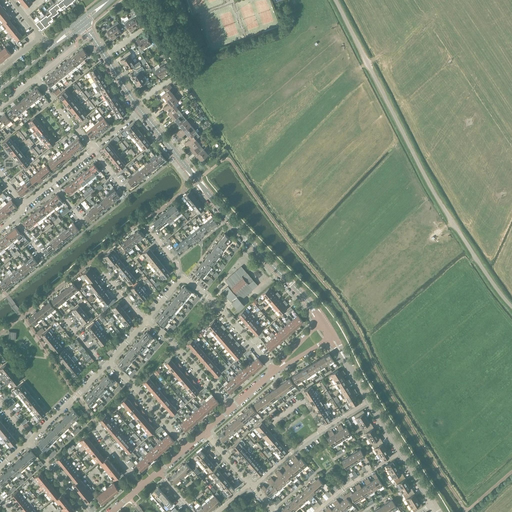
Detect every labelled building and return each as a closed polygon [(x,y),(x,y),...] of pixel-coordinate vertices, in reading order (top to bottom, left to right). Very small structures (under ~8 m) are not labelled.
[(39,19),(36,22),(42,30),(44,29),(43,28),(46,25),(48,23),(49,24),(52,22),(51,21),(54,19),(52,15),(54,14),(63,7),(71,0),(70,0),(57,0),(54,3),(51,0),(50,0),(49,1),(52,4),(48,7),(51,10),(49,12),(44,15),(42,13),(41,14),(39,16),(39,15),(38,16),(37,16),(37,17),(39,19)] [(474,20),(463,0),(449,0),(461,22),(462,22),(462,23),(463,23),(464,23),(472,23),(473,23),(474,23),(474,22),(474,21),(474,20)] [(129,18),(135,28),(137,26),(137,27),(140,25),(137,20),(139,18),(134,11),(132,12),(133,14),(132,15),(132,16),(132,17),(129,18)] [(1,20),(3,23),(4,23),(8,19),(9,19),(11,17),(10,15),(9,16),(7,13),(0,19),(1,20)] [(124,20),(121,22),(125,27),(127,26),(131,31),(134,29),(133,29),(135,28),(129,18),(124,21),(124,20)] [(12,23),(11,22),(9,19),(8,19),(4,23),(3,23),(1,24),(5,29),(12,23)] [(12,23),(5,29),(8,33),(15,27),(13,24),(14,23),(12,21),(11,22),(12,23)] [(111,26),(116,36),(118,35),(119,35),(122,33),(118,28),(121,26),(117,21),(113,23),(113,24),(114,26),(112,28),(111,26)] [(116,36),(111,26),(108,28),(106,28),(105,28),(104,26),(101,28),(106,35),(109,34),(112,39),(115,37),(116,36)] [(15,27),(8,33),(12,37),(18,32),(18,31),(15,27)] [(18,32),(12,37),(15,42),(22,36),(19,33),(21,31),(19,29),(18,31),(18,32)] [(142,38),(147,46),(148,48),(153,45),(154,47),(157,46),(152,38),(149,40),(146,35),(143,37),(142,38)] [(147,46),(142,38),(140,39),(137,41),(140,46),(138,48),(141,53),(144,52),(142,49),(147,46)] [(10,56),(12,55),(5,47),(2,50),(1,48),(0,48),(0,51),(1,50),(7,57),(9,55),(10,56)] [(81,51),(79,52),(85,60),(89,56),(83,48),(80,50),(81,51)] [(124,58),(120,61),(122,64),(123,63),(124,65),(133,59),(131,56),(132,54),(131,53),(129,51),(124,54),(124,55),(126,57),(124,58)] [(76,53),(74,55),(81,63),(85,60),(79,52),(77,54),(76,53)] [(72,58),(70,59),(76,67),(81,63),(74,55),(72,57),(72,58)] [(66,62),(72,70),(76,67),(70,59),(69,61),(68,60),(66,62)] [(133,59),(124,65),(125,66),(124,67),(126,70),(132,66),(133,69),(141,64),(139,62),(137,63),(136,62),(135,61),(135,62),(133,59)] [(159,66),(165,75),(167,73),(167,74),(170,72),(167,67),(169,65),(166,59),(163,61),(164,62),(159,66)] [(67,72),(68,73),(72,70),(66,62),(63,64),(64,65),(62,66),(67,72)] [(151,69),(153,72),(155,74),(157,73),(161,78),(164,76),(163,76),(165,75),(159,66),(158,64),(151,69)] [(57,69),(64,77),(68,73),(67,72),(62,66),(60,68),(60,67),(57,69)] [(136,74),(131,77),(133,80),(134,80),(135,82),(144,76),(142,73),(142,72),(142,70),(144,69),(143,68),(142,66),(135,71),(136,74)] [(91,77),(100,71),(98,69),(96,67),(88,72),(91,77)] [(53,73),(59,80),(64,77),(57,69),(55,71),(53,73)] [(94,81),(102,76),(101,74),(102,74),(100,71),(91,77),(94,81)] [(49,76),(55,84),(59,80),(53,73),(52,74),(51,74),(49,76)] [(44,81),(45,83),(46,82),(51,87),(55,84),(49,76),(46,78),(47,78),(44,81)] [(97,86),(106,80),(104,78),(103,78),(102,76),(94,81),(97,86)] [(144,76),(135,82),(136,83),(135,84),(137,87),(142,83),(144,86),(150,82),(148,80),(147,80),(144,76)] [(98,92),(100,91),(108,85),(107,83),(106,80),(97,86),(95,88),(98,92)] [(103,95),(112,89),(110,87),(109,87),(108,85),(100,91),(103,95)] [(166,101),(174,95),(171,92),(174,90),(170,85),(165,89),(167,91),(161,96),(162,98),(164,97),(166,101)] [(38,87),(35,90),(35,89),(32,91),(39,99),(43,95),(39,90),(40,89),(38,87)] [(67,89),(59,95),(62,100),(70,93),(67,89)] [(106,100),(114,94),(113,92),(112,89),(103,95),(106,100)] [(39,99),(32,91),(30,93),(29,95),(35,102),(39,99)] [(70,93),(62,100),(66,104),(74,97),(70,93)] [(109,104),(118,99),(116,96),(115,96),(114,94),(106,100),(109,104)] [(35,102),(29,95),(27,96),(26,96),(24,98),(30,106),(35,102)] [(167,109),(176,101),(176,102),(181,98),(179,96),(176,98),(174,95),(166,101),(169,104),(168,105),(168,104),(163,108),(165,111),(167,109)] [(74,97),(66,104),(69,108),(77,102),(78,101),(74,97)] [(30,106),(24,98),(21,100),(22,100),(20,102),(26,109),(30,106)] [(112,109),(120,104),(119,102),(119,101),(118,99),(109,104),(112,109)] [(167,109),(169,113),(168,114),(172,118),(177,114),(180,112),(178,109),(181,107),(176,102),(176,101),(167,109)] [(26,109),(20,102),(18,103),(15,105),(22,113),(26,109)] [(80,106),(77,102),(69,108),(72,112),(80,106)] [(115,113),(123,108),(122,105),(121,106),(120,104),(112,109),(115,113)] [(22,113),(15,105),(13,106),(14,107),(12,109),(18,116),(22,113)] [(80,106),(72,112),(76,116),(84,109),(85,109),(81,105),(80,106)] [(124,116),(126,114),(124,111),(125,110),(123,108),(115,113),(118,118),(123,114),(124,116)] [(18,116),(12,109),(10,110),(9,109),(7,111),(13,120),(18,116)] [(84,109),(76,116),(79,121),(86,116),(88,114),(84,109)] [(176,122),(179,125),(186,119),(183,116),(186,114),(185,112),(179,116),(177,114),(172,118),(175,122),(176,122)] [(1,117),(7,125),(11,121),(5,113),(2,115),(3,116),(1,117)] [(109,125),(103,118),(102,115),(97,119),(99,121),(105,129),(108,127),(107,126),(109,125)] [(31,127),(39,120),(37,118),(36,118),(35,117),(27,123),(31,127)] [(176,132),(178,135),(193,122),(191,120),(188,122),(186,119),(179,125),(182,128),(181,129),(176,132)] [(34,131),(42,125),(40,124),(41,123),(39,120),(31,127),(34,131)] [(99,121),(95,125),(101,132),(102,130),(103,131),(105,129),(99,121)] [(134,122),(124,130),(128,135),(137,127),(135,126),(137,125),(134,122)] [(185,132),(188,136),(195,130),(192,127),(195,125),(193,122),(178,135),(180,138),(185,134),(184,133),(185,132)] [(38,135),(46,129),(44,126),(43,127),(42,125),(34,131),(32,133),(36,137),(38,135)] [(101,132),(95,125),(91,128),(97,136),(97,135),(101,132)] [(137,127),(128,135),(131,139),(133,137),(133,138),(140,131),(137,127)] [(95,138),(97,136),(91,128),(86,132),(92,139),(94,137),(95,138)] [(41,140),(49,134),(47,132),(48,131),(46,129),(38,135),(41,140)] [(188,145),(188,144),(195,139),(202,133),(200,131),(197,133),(195,130),(188,136),(191,139),(190,140),(189,139),(184,143),(187,146),(188,145)] [(136,142),(144,136),(140,131),(133,138),(136,142)] [(45,144),(53,137),(51,134),(50,135),(49,134),(41,140),(45,144)] [(140,146),(147,140),(144,136),(136,142),(140,146)] [(3,142),(6,147),(13,142),(9,137),(3,142)] [(48,148),(56,142),(54,140),(55,140),(53,137),(45,144),(48,148)] [(74,143),(79,149),(84,146),(78,139),(74,142),(74,143)] [(190,149),(193,153),(201,147),(199,144),(202,142),(200,139),(197,142),(195,139),(188,144),(188,145),(191,148),(190,149)] [(13,142),(6,147),(10,151),(16,146),(19,144),(15,140),(13,142)] [(143,150),(151,144),(147,140),(140,146),(143,150)] [(73,141),(69,145),(75,153),(79,149),(74,143),(74,142),(73,141)] [(105,153),(113,147),(109,142),(102,148),(105,153)] [(66,149),(71,156),(75,153),(69,145),(64,148),(66,149)] [(10,151),(13,155),(20,150),(16,146),(10,151)] [(201,147),(193,153),(197,158),(198,157),(201,160),(208,154),(205,151),(208,149),(206,146),(203,149),(201,147)] [(109,157),(116,151),(113,147),(105,153),(107,155),(106,155),(108,158),(109,157)] [(61,153),(67,159),(71,156),(66,149),(61,153)] [(13,155),(17,159),(23,154),(20,150),(13,155)] [(112,161),(120,155),(116,151),(109,157),(112,161)] [(61,153),(57,156),(62,163),(67,159),(61,153)] [(156,154),(155,156),(161,163),(162,162),(163,163),(166,160),(161,153),(158,156),(156,154)] [(17,161),(17,162),(17,163),(18,163),(19,162),(20,164),(27,158),(23,154),(17,159),(17,160),(17,161)] [(112,161),(115,165),(116,165),(123,159),(120,155),(112,161)] [(154,155),(150,159),(151,161),(157,168),(160,165),(159,164),(161,163),(155,156),(154,155)] [(53,160),(58,166),(62,163),(57,156),(53,160)] [(27,158),(20,164),(24,168),(28,165),(32,161),(29,157),(27,158)] [(58,166),(53,160),(52,158),(47,162),(54,170),(58,166)] [(116,165),(115,165),(115,166),(117,168),(118,168),(119,170),(127,164),(123,159),(116,165)] [(145,163),(152,171),(153,169),(154,170),(157,168),(151,161),(148,163),(147,162),(145,163)] [(150,172),(152,171),(145,163),(144,164),(145,166),(142,168),(148,175),(151,173),(150,172)] [(90,168),(96,175),(100,172),(93,164),(91,166),(90,168)] [(46,165),(42,168),(47,175),(52,171),(46,165)] [(42,168),(38,172),(43,178),(47,175),(42,168)] [(85,170),(91,179),(96,175),(90,168),(86,171),(85,170)] [(136,171),(142,178),(144,177),(145,178),(148,175),(142,168),(139,171),(138,169),(136,171)] [(81,175),(87,182),(91,179),(85,170),(82,172),(83,173),(81,175)] [(141,179),(142,178),(136,171),(131,174),(138,183),(142,180),(141,179)] [(42,179),(43,178),(38,172),(34,175),(39,182),(40,183),(42,181),(43,180),(42,179)] [(126,188),(127,190),(128,190),(134,185),(135,185),(138,183),(131,174),(127,176),(128,177),(127,178),(131,184),(126,188)] [(34,175),(29,179),(35,185),(39,182),(34,175)] [(87,182),(81,175),(79,176),(79,175),(76,177),(83,185),(87,182)] [(28,177),(24,180),(25,182),(28,185),(31,188),(31,189),(31,190),(34,188),(34,187),(34,186),(35,185),(29,179),(28,177)] [(83,185),(76,177),(74,179),(75,180),(73,181),(79,189),(83,185)] [(23,180),(19,183),(21,185),(26,192),(27,191),(29,192),(31,190),(31,189),(31,188),(28,185),(25,182),(24,180),(23,180)] [(79,189),(73,181),(71,183),(70,182),(68,184),(75,192),(79,189)] [(75,192),(68,184),(66,186),(66,187),(63,189),(65,191),(66,190),(70,196),(75,192)] [(26,192),(21,185),(17,189),(22,195),(23,196),(24,196),(26,194),(25,193),(26,192)] [(108,192),(109,192),(110,194),(116,201),(119,198),(118,198),(125,192),(125,191),(124,190),(118,194),(113,188),(108,192)] [(187,200),(195,194),(193,192),(192,193),(190,191),(184,196),(187,200)] [(116,201),(110,194),(109,192),(104,196),(111,204),(112,203),(113,204),(116,201)] [(52,197),(58,205),(63,202),(57,194),(55,196),(54,195),(52,197)] [(191,204),(197,199),(196,198),(197,197),(195,194),(187,200),(191,204)] [(104,199),(101,202),(107,209),(110,206),(109,205),(111,204),(104,196),(103,198),(104,199)] [(48,201),(54,209),(58,205),(52,197),(52,198),(48,201)] [(191,204),(188,206),(192,211),(194,209),(201,203),(199,200),(198,201),(197,199),(191,204)] [(11,200),(7,203),(13,211),(14,212),(16,210),(16,209),(15,209),(17,207),(11,200)] [(44,204),(50,212),(54,209),(48,201),(47,203),(46,202),(44,204)] [(107,209),(101,202),(98,204),(97,203),(95,204),(101,211),(103,210),(103,211),(107,209)] [(7,203),(2,207),(8,214),(13,211),(7,203)] [(198,213),(204,208),(202,206),(203,205),(201,203),(194,209),(198,213)] [(40,208),(46,215),(50,212),(44,204),(41,206),(42,206),(40,208)] [(95,204),(90,208),(97,216),(100,214),(100,213),(101,211),(95,204)] [(182,213),(180,211),(175,205),(173,206),(172,205),(170,207),(177,217),(182,213)] [(2,207),(0,208),(0,212),(4,218),(8,214),(2,207)] [(87,223),(88,222),(93,218),(94,219),(97,216),(90,208),(90,207),(87,209),(87,210),(86,212),(88,214),(84,217),(86,220),(85,221),(86,223),(87,223)] [(177,217),(170,207),(167,209),(168,210),(166,211),(173,220),(177,217)] [(36,211),(42,219),(46,215),(40,208),(36,211)] [(32,215),(38,222),(42,219),(36,211),(32,215)] [(173,220),(166,211),(165,213),(164,212),(161,214),(167,221),(169,224),(173,220)] [(167,221),(161,214),(159,216),(160,217),(158,218),(163,225),(167,221)] [(38,222),(32,215),(27,218),(33,226),(38,222)] [(218,223),(212,217),(212,216),(208,220),(214,227),(217,225),(216,224),(218,223)] [(33,226),(27,218),(22,222),(24,225),(25,224),(29,229),(33,226)] [(163,225),(158,218),(156,220),(155,219),(153,221),(159,228),(163,225)] [(212,229),(214,227),(208,220),(204,223),(209,230),(211,228),(212,229)] [(69,227),(75,234),(78,232),(77,231),(83,226),(81,224),(77,227),(73,222),(71,223),(72,225),(69,227)] [(207,231),(209,230),(204,223),(200,227),(206,234),(208,232),(207,231)] [(72,237),(75,234),(69,227),(66,230),(65,228),(63,229),(69,237),(71,236),(72,237)] [(203,236),(206,234),(200,227),(195,230),(201,237),(203,235),(203,236)] [(11,230),(17,239),(19,241),(23,237),(16,228),(14,229),(13,229),(11,230)] [(68,238),(69,237),(63,229),(59,233),(60,235),(66,242),(69,239),(68,238)] [(7,235),(13,242),(17,239),(11,230),(8,232),(9,233),(7,235)] [(138,230),(134,233),(140,240),(144,237),(138,230)] [(199,238),(201,237),(195,230),(191,234),(197,241),(200,239),(199,238)] [(66,242),(60,235),(59,233),(54,237),(60,245),(62,243),(62,244),(66,242)] [(130,237),(136,244),(140,240),(134,233),(130,237)] [(187,237),(192,244),(194,242),(195,243),(197,241),(191,234),(187,237)] [(223,235),(221,237),(228,243),(230,244),(234,239),(232,237),(232,239),(225,234),(224,236),(223,235)] [(5,235),(2,237),(9,245),(13,242),(7,235),(5,236),(5,235)] [(0,240),(0,242),(5,249),(9,245),(2,237),(0,239),(0,240)] [(49,241),(56,249),(59,247),(59,246),(60,245),(54,237),(49,241)] [(130,237),(126,240),(132,247),(136,244),(130,237)] [(190,245),(192,244),(187,237),(183,240),(189,248),(191,246),(190,245)] [(218,242),(225,247),(228,243),(221,237),(219,240),(220,241),(218,242)] [(126,240),(121,243),(128,252),(133,249),(131,247),(132,247),(126,240)] [(186,250),(189,248),(183,240),(179,244),(184,250),(186,249),(186,250)] [(44,255),(45,256),(46,256),(52,251),(53,252),(56,249),(49,241),(45,245),(49,250),(44,255)] [(214,246),(222,252),(225,247),(218,242),(217,244),(216,243),(214,246)] [(184,250),(179,244),(174,247),(180,255),(183,253),(182,252),(184,250)] [(212,251),(218,256),(222,252),(214,246),(212,249),(213,249),(212,251)] [(149,248),(142,254),(145,258),(153,252),(149,248)] [(105,255),(103,257),(106,262),(116,254),(117,253),(113,249),(110,251),(108,253),(105,255)] [(207,255),(215,261),(218,256),(212,251),(210,253),(209,252),(207,255)] [(153,252),(145,258),(149,262),(156,256),(153,252)] [(110,266),(112,265),(112,264),(117,260),(119,258),(120,258),(116,254),(106,262),(110,266)] [(31,258),(28,261),(34,267),(37,265),(36,264),(42,259),(43,259),(43,258),(42,256),(36,261),(32,255),(30,256),(31,258)] [(205,260),(212,265),(215,261),(207,255),(206,257),(207,258),(205,260)] [(156,256),(149,262),(152,267),(160,261),(156,256)] [(115,269),(122,263),(119,258),(117,260),(112,264),(112,265),(115,269)] [(212,265),(205,260),(204,262),(203,261),(201,263),(209,269),(212,265)] [(24,261),(22,263),(28,270),(30,269),(31,270),(34,267),(28,261),(25,263),(24,261)] [(160,261),(152,267),(156,271),(163,265),(160,261)] [(22,266),(19,268),(24,275),(28,272),(27,272),(28,270),(22,263),(21,264),(22,266)] [(115,269),(119,273),(126,267),(122,263),(115,269)] [(209,269),(201,263),(199,266),(200,267),(199,268),(205,273),(209,269)] [(119,273),(122,277),(129,271),(128,270),(130,268),(128,265),(126,267),(119,273)] [(163,265),(156,271),(159,275),(166,269),(163,265)] [(230,285),(228,286),(222,291),(238,310),(244,305),(240,300),(257,285),(241,266),(225,280),(230,285)] [(14,269),(13,270),(19,278),(21,277),(21,278),(24,275),(19,268),(16,271),(14,269)] [(86,278),(94,272),(90,268),(83,274),(86,278)] [(205,273),(199,268),(197,270),(196,269),(194,272),(202,278),(205,273)] [(166,269),(159,275),(163,279),(170,273),(166,269)] [(13,270),(8,274),(15,283),(18,280),(18,279),(19,278),(13,270)] [(122,277),(125,281),(133,275),(129,271),(122,277)] [(95,278),(96,278),(97,277),(94,272),(86,278),(90,282),(95,278)] [(8,274),(4,278),(10,285),(11,284),(12,285),(15,283),(8,274)] [(133,275),(125,281),(129,286),(136,280),(133,275)] [(3,281),(0,283),(6,290),(9,288),(8,287),(10,285),(4,278),(2,279),(3,281)] [(91,288),(99,282),(96,278),(95,278),(90,282),(88,284),(91,288)] [(91,288),(89,290),(92,294),(95,292),(102,286),(99,282),(91,288)] [(134,292),(142,286),(138,282),(131,288),(134,292)] [(73,283),(68,286),(74,294),(79,290),(73,283)] [(64,290),(70,297),(74,294),(68,286),(64,290)] [(98,296),(106,290),(102,286),(95,292),(98,296)] [(138,297),(145,291),(142,286),(134,292),(138,297)] [(180,290),(188,296),(191,291),(185,286),(183,288),(182,287),(180,290)] [(269,288),(263,293),(266,298),(273,292),(269,288)] [(60,293),(66,300),(70,297),(64,290),(60,293)] [(102,301),(109,295),(106,290),(98,296),(102,301)] [(178,295),(184,300),(188,296),(180,290),(178,292),(179,293),(178,295)] [(138,298),(138,299),(140,302),(141,301),(142,300),(148,296),(149,295),(145,291),(138,297),(139,298),(138,298)] [(273,292),(266,298),(270,302),(279,294),(277,292),(275,294),(273,292)] [(60,293),(56,296),(62,304),(66,300),(60,293)] [(279,294),(270,302),(273,306),(280,300),(278,298),(281,296),(279,294)] [(104,310),(110,306),(108,303),(112,299),(109,295),(102,301),(105,305),(102,308),(104,310)] [(175,296),(173,298),(181,304),(182,305),(186,301),(184,300),(178,295),(176,296),(175,296)] [(51,300),(57,307),(62,304),(56,296),(51,300)] [(181,304),(173,298),(171,301),(172,301),(171,303),(177,308),(181,304)] [(280,300),(273,306),(277,310),(286,302),(285,300),(282,302),(280,300)] [(49,301),(45,305),(51,312),(55,309),(49,301)] [(286,302),(277,310),(281,314),(287,309),(285,306),(288,304),(286,302)] [(114,313),(122,307),(118,303),(111,309),(114,313)] [(177,308),(171,303),(169,305),(168,304),(166,307),(174,313),(177,308)] [(51,312),(45,305),(41,308),(47,316),(51,312)] [(75,315),(82,309),(79,305),(71,311),(75,315)] [(118,317),(125,311),(122,307),(114,313),(118,317)] [(174,313),(166,307),(164,309),(165,310),(164,312),(171,317),(174,313)] [(47,316),(41,308),(37,312),(43,319),(47,316)] [(78,319),(86,313),(82,309),(75,315),(74,316),(76,319),(77,319),(78,318),(78,319)] [(245,309),(238,315),(242,319),(248,313),(245,309)] [(125,311),(118,317),(121,321),(129,316),(125,311)] [(37,312),(32,315),(38,323),(43,319),(37,312)] [(162,312),(160,315),(169,322),(172,318),(171,317),(164,312),(163,313),(162,312)] [(86,313),(78,319),(82,324),(85,322),(87,324),(93,319),(90,315),(88,316),(86,313)] [(248,313),(242,319),(245,323),(254,316),(253,314),(250,316),(248,313)] [(256,314),(254,316),(245,323),(249,327),(255,321),(253,319),(258,315),(256,314)] [(38,323),(32,315),(28,319),(34,326),(38,323)] [(159,318),(157,320),(161,323),(159,325),(163,329),(169,322),(160,315),(158,317),(159,318)] [(298,315),(293,319),(299,325),(303,322),(298,315)] [(129,316),(121,321),(125,326),(132,320),(129,316)] [(289,319),(287,320),(295,329),(299,325),(293,319),(291,321),(289,319)] [(253,331),(261,324),(263,322),(262,320),(258,324),(255,321),(249,327),(253,331)] [(288,324),(285,326),(291,332),(295,329),(287,320),(286,322),(288,324)] [(207,326),(205,328),(209,333),(211,330),(218,325),(216,322),(214,321),(212,322),(208,326),(207,326)] [(91,332),(98,326),(95,322),(87,328),(91,332)] [(261,324),(253,331),(256,335),(263,330),(260,327),(263,325),(261,324)] [(224,326),(222,325),(220,327),(218,325),(211,330),(215,335),(224,326)] [(98,326),(91,332),(94,336),(102,330),(98,326)] [(224,326),(215,335),(218,339),(225,333),(223,331),(226,328),(224,326)] [(281,326),(279,327),(287,336),(291,332),(285,326),(283,328),(281,326)] [(42,327),(36,332),(38,335),(45,330),(43,329),(42,327)] [(280,331),(277,333),(283,339),(287,336),(279,327),(278,329),(280,331)] [(49,329),(42,335),(45,339),(53,333),(49,329)] [(17,331),(16,332),(10,332),(9,330),(8,330),(10,332),(9,337),(8,338),(8,339),(9,338),(15,338),(16,340),(17,340),(15,338),(16,333),(17,332),(17,331)] [(102,330),(94,336),(98,340),(105,334),(102,330)] [(142,335),(149,342),(153,337),(147,332),(145,334),(144,333),(142,335)] [(272,332),(270,333),(279,343),(283,339),(277,333),(275,335),(272,332)] [(53,333),(45,339),(49,343),(56,337),(53,333)] [(225,333),(218,339),(222,343),(231,335),(230,333),(227,335),(225,333)] [(271,338),(269,340),(275,347),(279,343),(270,333),(268,334),(271,338)] [(105,334),(98,340),(101,345),(109,339),(105,334)] [(146,346),(149,342),(142,335),(140,337),(141,338),(140,340),(146,346)] [(231,335),(222,343),(226,347),(232,341),(230,339),(233,336),(231,335)] [(56,337),(49,343),(50,345),(49,345),(49,346),(51,349),(52,348),(59,342),(56,337)] [(191,348),(196,343),(193,339),(186,345),(187,345),(188,346),(189,345),(191,348)] [(137,341),(135,343),(142,350),(144,351),(147,347),(146,346),(140,340),(138,342),(137,341)] [(275,347),(269,340),(265,344),(270,350),(275,347)] [(232,341),(226,347),(229,351),(238,343),(237,341),(234,343),(232,341)] [(59,342),(52,348),(56,352),(63,346),(59,342)] [(138,354),(142,350),(135,343),(133,346),(134,346),(132,348),(138,354)] [(194,353),(202,346),(200,344),(198,346),(196,343),(191,348),(194,351),(192,352),(194,353)] [(238,343),(229,351),(233,355),(239,349),(237,347),(240,345),(238,343)] [(198,356),(203,352),(202,349),(203,348),(202,346),(194,353),(195,354),(196,353),(198,356)] [(61,359),(68,353),(65,348),(57,354),(61,359)] [(128,351),(135,358),(138,354),(132,348),(131,350),(130,349),(128,351)] [(239,349),(233,355),(236,359),(243,353),(239,349)] [(131,362),(135,358),(128,351),(126,354),(126,355),(125,356),(131,362)] [(201,361),(209,354),(207,352),(205,354),(203,352),(198,356),(201,359),(199,360),(201,361)] [(64,363),(72,357),(68,353),(61,359),(64,363)] [(324,356),(329,364),(334,361),(329,353),(324,356)] [(205,364),(211,360),(209,358),(210,356),(209,354),(201,361),(202,363),(203,361),(205,364)] [(72,357),(64,363),(68,367),(75,361),(78,359),(74,355),(72,357)] [(120,359),(128,366),(131,362),(125,356),(123,358),(123,357),(120,359)] [(324,366),(329,364),(324,356),(320,359),(324,366)] [(169,367),(174,363),(172,361),(173,360),(172,358),(165,363),(169,367)] [(258,358),(253,362),(259,368),(263,364),(258,358)] [(124,370),(128,366),(120,359),(118,362),(119,363),(118,364),(124,370)] [(247,359),(245,360),(247,362),(249,364),(249,365),(254,371),(255,372),(259,368),(253,362),(251,364),(249,362),(247,360),(247,359)] [(320,369),(324,366),(320,359),(315,362),(320,369)] [(208,369),(216,362),(214,361),(213,362),(211,360),(205,364),(208,367),(207,368),(208,369)] [(71,371),(79,365),(75,361),(68,367),(71,371)] [(212,372),(218,368),(216,366),(217,364),(216,362),(208,369),(209,371),(210,370),(212,372)] [(254,371),(249,365),(249,364),(247,362),(245,364),(247,366),(245,368),(250,375),(254,371)] [(315,372),(320,369),(315,362),(311,365),(315,372)] [(180,365),(179,363),(176,365),(174,363),(169,367),(172,372),(180,365)] [(0,371),(2,374),(9,368),(6,364),(0,368),(0,371)] [(75,376),(82,370),(79,365),(71,371),(72,373),(72,374),(73,376),(75,375),(75,376)] [(180,365),(172,372),(176,376),(181,371),(179,369),(182,367),(180,365)] [(311,375),(315,372),(311,365),(306,368),(311,375)] [(9,368),(2,374),(0,376),(3,380),(13,372),(9,368)] [(215,378),(221,372),(218,368),(212,372),(215,375),(214,376),(215,377),(215,378)] [(246,378),(250,375),(245,368),(242,370),(240,368),(239,369),(246,378)] [(306,378),(311,375),(306,368),(301,370),(306,378)] [(242,382),(246,378),(239,369),(237,371),(239,373),(236,375),(242,382)] [(301,381),(306,378),(301,370),(299,372),(298,371),(296,372),(301,381)] [(333,379),(345,372),(343,370),(340,372),(338,370),(330,374),(333,379)] [(181,371),(176,376),(179,380),(187,373),(186,371),(183,373),(181,371)] [(13,372),(3,380),(7,384),(9,383),(16,377),(13,372)] [(292,376),(297,384),(301,381),(296,372),(294,373),(295,375),(292,376)] [(336,383),(344,379),(342,376),(346,374),(345,372),(333,379),(336,383)] [(187,373),(179,380),(183,384),(188,379),(186,377),(189,375),(187,373)] [(110,385),(111,386),(116,381),(114,379),(113,380),(108,375),(106,377),(105,376),(103,378),(110,385)] [(238,385),(242,382),(236,375),(234,377),(232,375),(231,377),(238,385)] [(16,377),(9,383),(12,387),(20,381),(16,377)] [(147,386),(152,382),(149,377),(142,383),(143,383),(144,384),(145,383),(147,386)] [(234,389),(238,385),(231,377),(229,378),(231,380),(228,382),(234,389)] [(100,383),(106,389),(110,385),(103,378),(101,380),(102,381),(100,383)] [(294,385),(289,378),(287,380),(286,379),(284,380),(290,389),(294,385)] [(188,379),(183,384),(187,388),(194,381),(193,379),(190,381),(188,379)] [(339,388),(350,381),(349,379),(345,381),(344,379),(336,383),(339,388)] [(286,392),(290,389),(284,380),(282,382),(283,383),(280,385),(286,392)] [(194,381),(187,388),(190,392),(195,387),(193,385),(196,383),(194,381)] [(342,393),(349,388),(348,385),(351,383),(350,381),(339,388),(342,393)] [(150,391),(158,384),(156,382),(154,384),(152,382),(147,386),(150,389),(148,390),(150,391)] [(230,392),(234,389),(228,382),(224,386),(230,392)] [(22,383),(12,391),(16,395),(18,394),(25,388),(22,383)] [(95,386),(102,393),(106,389),(100,383),(98,385),(97,384),(95,386)] [(158,384),(150,391),(151,393),(152,392),(154,394),(160,390),(158,388),(160,385),(159,383),(158,384)] [(281,395),(286,392),(280,385),(278,386),(277,385),(275,387),(281,395)] [(94,389),(92,391),(98,396),(100,398),(104,394),(102,393),(95,386),(93,388),(94,389)] [(311,386),(304,391),(307,395),(314,391),(311,386)] [(195,387),(190,392),(194,396),(200,390),(199,388),(197,390),(195,387)] [(277,398),(281,395),(275,387),(273,388),(274,389),(272,391),(277,398)] [(29,392),(25,388),(18,394),(21,398),(29,392)] [(345,397),(356,390),(355,388),(351,391),(349,388),(342,393),(340,394),(343,399),(345,397)] [(160,390),(154,394),(157,397),(156,398),(157,400),(166,391),(164,390),(161,392),(160,390)] [(356,390),(345,397),(348,402),(355,397),(354,395),(357,392),(356,390)] [(88,394),(95,400),(98,396),(92,391),(91,392),(90,391),(88,394)] [(166,391),(157,400),(158,401),(159,400),(161,403),(167,398),(165,396),(166,394),(167,393),(166,391)] [(277,398),(272,391),(269,393),(268,392),(267,393),(272,401),(277,398)] [(314,391),(307,395),(310,400),(317,395),(314,391)] [(32,396),(29,392),(21,398),(25,402),(32,396)] [(211,393),(207,397),(209,399),(214,406),(219,402),(211,393)] [(268,405),(272,401),(267,393),(265,395),(265,396),(263,397),(268,405)] [(87,397),(85,399),(90,404),(89,405),(91,407),(92,407),(96,402),(95,400),(88,394),(86,396),(87,397)] [(317,395),(310,400),(313,405),(320,400),(317,395)] [(35,400),(32,396),(25,402),(28,406),(35,400)] [(125,406),(130,401),(128,399),(129,398),(128,396),(121,401),(125,406)] [(264,408),(268,405),(263,397),(261,399),(260,398),(258,400),(264,408)] [(348,402),(346,403),(349,409),(351,407),(351,406),(359,401),(358,399),(357,400),(355,397),(348,402)] [(164,408),(172,401),(170,399),(169,400),(167,398),(161,403),(164,405),(163,406),(164,408)] [(203,398),(202,399),(203,401),(210,409),(214,406),(209,399),(206,402),(203,398)] [(202,399),(200,401),(201,402),(203,404),(201,406),(206,413),(210,409),(203,401),(202,399)] [(35,400),(28,406),(32,411),(39,405),(35,400)] [(259,411),(264,408),(258,400),(256,401),(257,402),(254,404),(259,411)] [(320,400),(313,405),(315,409),(323,405),(320,400)] [(136,403),(135,401),(132,403),(130,401),(125,406),(129,410),(136,403)] [(172,401),(164,408),(165,409),(166,408),(169,411),(174,406),(172,404),(173,402),(172,401)] [(136,403),(129,410),(132,414),(137,409),(135,407),(138,405),(136,403)] [(323,405),(315,409),(318,414),(328,408),(325,403),(323,405)] [(194,404),(193,405),(193,406),(195,408),(202,416),(206,413),(201,406),(198,408),(196,406),(196,407),(194,405),(194,404)] [(42,409),(39,405),(32,411),(35,415),(42,409)] [(171,416),(172,415),(177,410),(174,406),(169,411),(171,413),(170,415),(171,416)] [(193,406),(192,408),(193,409),(195,411),(193,413),(198,420),(202,416),(195,408),(193,406)] [(248,407),(246,409),(253,416),(257,413),(251,406),(249,408),(248,407)] [(328,408),(318,414),(321,418),(331,412),(328,408)] [(46,413),(42,409),(35,415),(38,419),(46,413)] [(71,412),(70,414),(75,420),(80,416),(73,409),(70,411),(71,412)] [(137,409),(132,414),(136,418),(143,411),(142,409),(139,412),(137,409)] [(245,411),(243,413),(249,420),(253,416),(246,409),(244,410),(245,411)] [(363,410),(354,415),(355,418),(358,423),(366,418),(363,413),(365,413),(363,410)] [(143,411),(136,418),(139,422),(144,417),(142,415),(145,413),(143,411)] [(323,424),(332,419),(334,418),(331,412),(321,418),(323,421),(322,422),(323,424)] [(198,420),(193,413),(190,416),(188,413),(187,415),(194,424),(198,420)] [(243,413),(239,417),(245,424),(249,420),(243,413)] [(67,414),(65,417),(72,423),(75,420),(70,414),(68,415),(67,414)] [(103,424),(110,419),(106,415),(100,420),(103,424)] [(187,418),(184,421),(190,427),(194,424),(187,415),(185,416),(187,418)] [(63,420),(62,421),(68,427),(72,423),(65,417),(63,419),(63,420)] [(144,417),(139,422),(143,426),(151,419),(149,417),(146,420),(144,417)] [(239,417),(235,421),(241,427),(245,424),(239,417)] [(366,418),(358,423),(361,428),(362,428),(363,431),(372,425),(371,422),(369,423),(366,418)] [(107,429),(116,421),(114,419),(112,421),(110,419),(103,424),(107,429)] [(151,419),(143,426),(146,430),(151,426),(150,423),(152,421),(151,419)] [(68,427),(62,421),(60,423),(59,422),(57,424),(64,431),(68,427)] [(110,433),(117,427),(115,425),(117,423),(116,421),(107,429),(110,433)] [(190,427),(184,421),(180,424),(186,431),(190,427)] [(235,421),(231,424),(237,431),(241,427),(235,421)] [(262,422),(255,427),(259,432),(265,426),(262,422)] [(27,423),(24,426),(29,432),(32,429),(27,423)] [(56,427),(54,429),(60,435),(64,431),(57,424),(55,426),(56,427)] [(231,424),(227,428),(233,434),(237,431),(231,424)] [(339,426),(347,438),(352,435),(346,426),(344,428),(341,424),(339,426)] [(372,425),(363,431),(365,433),(364,433),(367,438),(376,433),(373,428),(374,428),(372,425)] [(151,426),(146,430),(150,434),(156,429),(155,427),(153,428),(151,426)] [(265,426),(259,432),(262,436),(269,430),(265,426)] [(339,431),(337,432),(342,441),(347,438),(339,426),(337,427),(339,431)] [(114,437),(123,429),(121,427),(119,429),(117,427),(110,433),(114,437)] [(6,428),(0,433),(0,435),(3,438),(10,433),(6,428)] [(227,428),(223,431),(228,438),(233,434),(227,428)] [(51,429),(49,432),(56,439),(60,435),(54,429),(52,430),(51,429)] [(118,441),(124,435),(122,433),(124,431),(123,429),(114,437),(118,441)] [(269,430),(262,436),(266,440),(272,434),(269,430)] [(332,430),(330,431),(338,444),(342,441),(337,432),(334,434),(332,430)] [(228,438),(223,431),(219,435),(224,441),(228,438)] [(338,444),(330,431),(328,433),(330,436),(328,438),(333,447),(338,444)] [(48,435),(46,436),(52,442),(56,439),(49,432),(47,434),(48,435)] [(10,433),(3,438),(6,443),(13,437),(10,433)] [(376,433),(367,438),(370,443),(371,443),(373,446),(382,440),(380,437),(379,438),(376,433)] [(272,434),(266,440),(269,444),(276,438),(272,434)] [(121,445),(130,437),(128,436),(126,438),(124,435),(118,441),(121,445)] [(166,437),(164,438),(170,445),(174,441),(168,435),(166,436),(166,437)] [(44,437),(41,439),(48,446),(52,442),(46,436),(45,438),(44,437)] [(79,441),(77,443),(80,447),(82,445),(83,446),(89,440),(86,436),(79,441)] [(6,443),(4,444),(8,449),(10,447),(17,441),(13,437),(6,443)] [(125,449),(131,443),(129,441),(131,439),(130,437),(121,445),(125,449)] [(160,438),(158,440),(166,448),(170,445),(164,438),(162,440),(160,438)] [(276,438),(269,444),(273,448),(280,442),(276,438)] [(40,442),(38,444),(43,449),(42,450),(44,452),(50,448),(48,446),(41,439),(39,441),(40,442)] [(239,441),(233,447),(235,449),(232,452),(233,454),(243,446),(245,444),(245,443),(242,440),(242,439),(239,441)] [(93,444),(89,440),(83,446),(82,445),(80,447),(79,447),(80,449),(83,446),(86,450),(93,444)] [(166,448),(158,440),(156,441),(158,443),(156,445),(162,452),(166,448)] [(382,440),(373,446),(374,448),(374,449),(377,454),(385,448),(382,444),(384,443),(382,440)] [(280,442),(273,448),(277,452),(283,446),(280,442)] [(128,453),(135,448),(131,443),(125,449),(128,453)] [(150,443),(148,445),(150,447),(157,455),(162,452),(156,445),(154,447),(152,445),(150,443)] [(89,453),(86,455),(87,457),(90,455),(89,454),(96,448),(93,444),(86,450),(89,453)] [(243,446),(233,454),(235,456),(238,453),(240,455),(247,450),(243,446)] [(283,446),(277,452),(280,456),(288,450),(286,448),(285,449),(283,446)] [(138,447),(136,448),(138,450),(142,454),(144,457),(149,462),(150,462),(153,459),(148,452),(145,455),(144,452),(143,453),(138,447)] [(157,455),(150,447),(148,448),(150,450),(148,452),(153,459),(157,455)] [(198,460),(204,454),(202,452),(206,449),(204,447),(194,456),(198,460)] [(89,454),(90,455),(93,458),(100,453),(96,448),(89,454)] [(247,450),(240,455),(242,458),(239,460),(240,462),(252,452),(249,448),(247,450)] [(385,448),(377,454),(380,458),(382,461),(391,455),(389,452),(388,453),(385,448)] [(357,450),(355,451),(360,459),(365,456),(360,449),(358,451),(357,450)] [(26,453),(32,460),(36,457),(31,451),(29,452),(28,451),(26,453)] [(351,455),(356,462),(360,459),(355,451),(353,452),(354,453),(351,455)] [(252,452),(240,462),(242,464),(245,461),(247,463),(254,458),(256,456),(252,452)] [(32,460),(26,453),(23,455),(24,456),(23,458),(28,464),(32,460)] [(103,457),(100,453),(93,458),(96,462),(98,461),(103,457)] [(67,458),(67,457),(64,454),(57,459),(60,464),(67,458)] [(144,457),(142,454),(141,456),(143,458),(140,460),(146,467),(150,463),(150,462),(149,462),(144,457)] [(201,464),(211,455),(210,454),(206,456),(204,454),(198,460),(201,464)] [(60,464),(64,468),(71,462),(68,459),(71,457),(69,455),(67,457),(67,458),(60,464)] [(205,468),(211,462),(209,460),(213,457),(211,455),(201,464),(205,468)] [(348,455),(346,457),(351,465),(356,462),(351,455),(348,456),(348,455)] [(103,471),(105,473),(114,466),(109,459),(110,458),(108,456),(105,459),(104,458),(103,457),(98,461),(99,462),(105,469),(103,471)] [(296,456),(294,458),(303,469),(307,465),(301,458),(299,460),(296,456)] [(351,465),(346,457),(344,458),(344,459),(342,461),(346,468),(351,465)] [(28,464),(23,458),(21,459),(20,458),(18,460),(24,468),(28,464)] [(254,458),(247,463),(249,466),(246,469),(247,470),(257,462),(254,458)] [(295,463),(293,465),(299,472),(303,469),(294,458),(292,460),(295,463)] [(24,468),(18,460),(15,463),(16,463),(15,465),(20,471),(24,468)] [(142,470),(146,467),(140,460),(138,462),(136,460),(134,461),(142,470)] [(394,460),(385,466),(387,469),(386,469),(390,474),(398,469),(395,464),(396,463),(394,460)] [(74,466),(73,466),(71,462),(64,468),(67,472),(74,466)] [(209,472),(218,464),(217,462),(213,464),(211,462),(205,468),(209,472)] [(257,462),(247,470),(249,472),(252,469),(254,472),(261,466),(257,462)] [(67,472),(71,476),(77,471),(75,467),(77,465),(76,463),(73,466),(74,466),(67,472)] [(193,471),(186,463),(184,465),(183,464),(181,466),(188,473),(189,475),(193,471)] [(288,463),(286,465),(295,476),(299,472),(293,465),(290,467),(288,463)] [(12,466),(10,468),(16,475),(18,477),(22,474),(20,471),(15,465),(13,467),(12,466)] [(220,465),(210,474),(214,478),(220,472),(218,470),(221,467),(220,465)] [(297,478),(295,476),(286,465),(284,467),(287,470),(285,472),(291,479),(293,481),(297,478)] [(120,473),(114,466),(105,473),(106,475),(109,473),(114,480),(118,477),(119,478),(123,474),(121,472),(120,473)] [(188,473),(181,466),(179,467),(180,468),(178,470),(184,477),(188,473)] [(261,466),(254,472),(256,474),(255,475),(257,477),(264,470),(261,466)] [(16,475),(10,468),(7,470),(8,471),(6,472),(12,478),(16,475)] [(401,473),(398,469),(390,474),(393,479),(395,481),(404,475),(402,473),(401,473)] [(184,477),(178,470),(176,472),(175,471),(173,473),(180,480),(184,477)] [(74,480),(79,477),(81,475),(77,471),(71,476),(74,480)] [(279,471),(278,472),(287,483),(291,479),(285,472),(282,474),(279,471)] [(12,478),(6,472),(5,474),(4,473),(1,475),(8,482),(12,478)] [(37,482),(44,477),(41,472),(34,478),(37,481),(34,484),(35,485),(38,483),(37,482)] [(220,472),(214,478),(217,482),(227,473),(225,472),(222,475),(220,472)] [(279,477),(276,479),(283,486),(287,483),(278,472),(276,474),(279,477)] [(180,480),(173,473),(171,474),(172,475),(170,477),(175,484),(180,480)] [(227,473),(217,482),(221,486),(227,480),(225,478),(229,475),(227,473)] [(373,480),(378,488),(383,485),(376,473),(373,475),(376,478),(373,480)] [(406,478),(404,475),(395,481),(396,484),(399,489),(407,484),(404,479),(406,478)] [(41,486),(48,481),(44,477),(37,482),(38,483),(41,486)] [(80,478),(79,477),(74,480),(75,481),(76,482),(72,485),(74,488),(75,486),(80,493),(89,485),(88,483),(85,485),(80,478)] [(271,478),(269,479),(279,490),(283,486),(276,479),(274,481),(271,478)] [(315,479),(313,480),(320,488),(324,484),(318,478),(316,480),(315,479)] [(366,479),(374,491),(378,488),(373,480),(371,482),(368,478),(366,479)] [(270,484),(268,486),(275,494),(279,490),(269,479),(268,481),(270,484)] [(364,486),(369,494),(374,491),(366,479),(364,481),(366,484),(364,486)] [(227,480),(221,486),(224,490),(234,482),(232,480),(229,483),(227,480)] [(310,485),(316,491),(320,488),(313,480),(312,482),(312,483),(310,485)] [(44,491),(51,485),(48,481),(41,486),(44,490),(41,492),(42,493),(45,491),(44,491)] [(105,485),(103,487),(110,496),(118,490),(119,491),(122,489),(118,485),(117,486),(114,482),(107,487),(105,485)] [(224,490),(222,492),(227,497),(229,495),(228,494),(235,489),(232,486),(236,483),(234,482),(224,490)] [(357,485),(365,497),(369,494),(364,486),(361,487),(359,484),(357,485)] [(410,488),(407,484),(399,489),(402,494),(403,494),(404,496),(413,490),(412,488),(410,488)] [(48,495),(54,489),(51,485),(44,491),(45,491),(48,495)] [(91,487),(89,485),(80,493),(86,500),(85,501),(87,504),(91,500),(90,499),(94,496),(89,489),(91,487)] [(263,485),(261,486),(270,497),(275,494),(268,486),(266,488),(263,485)] [(307,486),(305,487),(312,495),(316,491),(310,485),(308,487),(307,486)] [(355,491),(360,500),(365,497),(357,485),(355,486),(357,490),(355,491)] [(155,497),(165,488),(164,486),(160,489),(158,487),(151,493),(155,497)] [(110,496),(103,487),(101,488),(103,491),(96,496),(100,500),(98,501),(102,505),(104,503),(103,502),(110,496)] [(304,490),(302,492),(308,498),(310,501),(314,497),(312,495),(305,487),(303,489),(304,490)] [(158,501),(166,495),(164,493),(167,490),(165,488),(155,497),(158,501)] [(53,497),(58,494),(54,489),(48,495),(51,499),(53,497)] [(12,496),(15,500),(22,495),(23,495),(25,493),(24,492),(21,494),(18,490),(12,496)] [(415,493),(413,490),(404,496),(406,499),(405,499),(408,504),(417,499),(414,494),(415,493)] [(352,497),(355,503),(360,500),(355,491),(352,493),(351,491),(349,492),(350,494),(349,495),(351,498),(352,497)] [(63,492),(59,495),(58,494),(53,497),(54,498),(55,499),(56,501),(60,506),(58,507),(59,509),(68,502),(63,496),(65,495),(63,492)] [(297,494),(304,502),(308,498),(302,492),(300,494),(299,493),(297,494)] [(162,505),(172,496),(171,494),(168,497),(166,495),(158,501),(162,505)] [(296,497),(294,499),(300,506),(304,502),(297,494),(295,496),(296,497)] [(25,499),(23,495),(22,495),(15,500),(19,504),(25,499)] [(214,495),(210,499),(216,506),(220,502),(214,495)] [(346,497),(345,495),(343,497),(344,499),(342,501),(349,508),(353,505),(348,499),(349,499),(347,496),(346,497)] [(162,505),(166,510),(173,503),(171,501),(174,498),(172,496),(162,505)] [(388,500),(386,501),(392,510),(392,511),(393,511),(399,509),(397,506),(396,506),(393,501),(394,501),(391,496),(389,497),(391,500),(389,501),(388,500)] [(26,499),(25,499),(19,504),(22,509),(29,503),(29,504),(32,502),(31,500),(28,497),(26,499)] [(210,499),(206,503),(212,509),(216,506),(210,499)] [(289,502),(295,509),(300,506),(294,499),(292,501),(291,500),(289,502)] [(420,504),(417,499),(408,504),(412,509),(414,511),(423,506),(421,503),(420,504)] [(344,511),(349,508),(342,501),(340,503),(337,500),(335,501),(344,511)] [(344,511),(335,501),(333,503),(336,506),(334,508),(337,511),(344,511)] [(383,505),(386,511),(388,511),(392,510),(386,501),(384,503),(385,504),(383,505)] [(24,511),(26,511),(28,511),(32,507),(35,505),(32,502),(29,504),(29,503),(22,509),(24,511)] [(75,510),(68,502),(59,509),(61,511),(63,510),(65,511),(76,511),(78,511),(76,508),(75,510)] [(288,504),(286,506),(290,511),(292,511),(295,509),(289,502),(287,503),(288,504)] [(206,503),(202,506),(207,511),(208,511),(212,509),(206,503)]
